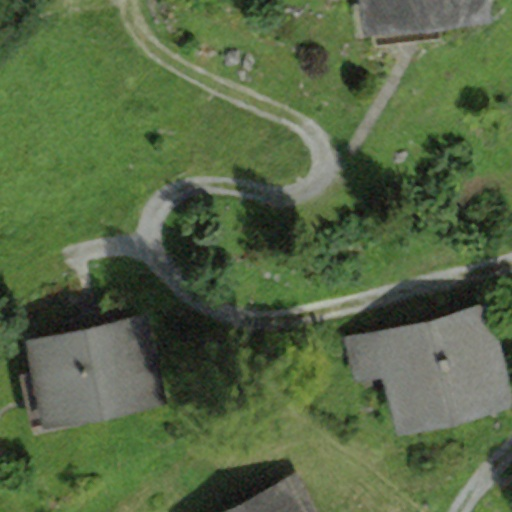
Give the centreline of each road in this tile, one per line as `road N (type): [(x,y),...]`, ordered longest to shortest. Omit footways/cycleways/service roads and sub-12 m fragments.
road 1 (residential): [(511,261),(324,311),(259,320),(196,308),(146,245),(149,213),(159,197),(186,186),(260,192),(318,182),(324,169),(316,139),(290,114)]
road 2 (track): [(0,278),(51,250),(146,245)]
